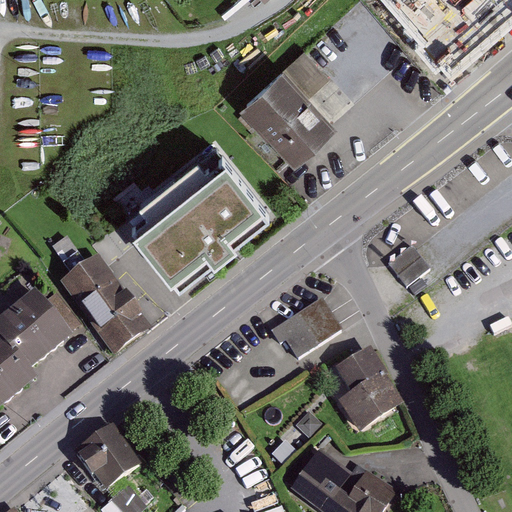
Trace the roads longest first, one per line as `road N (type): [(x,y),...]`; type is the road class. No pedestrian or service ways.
road 1 (primary): [(0,489),(318,234)]
road 2 (residential): [(467,511),(358,281),(318,234)]
road 3 (track): [(282,0),(194,51),(88,57),(0,46)]
road 4 (primary): [(318,234),(511,84)]
